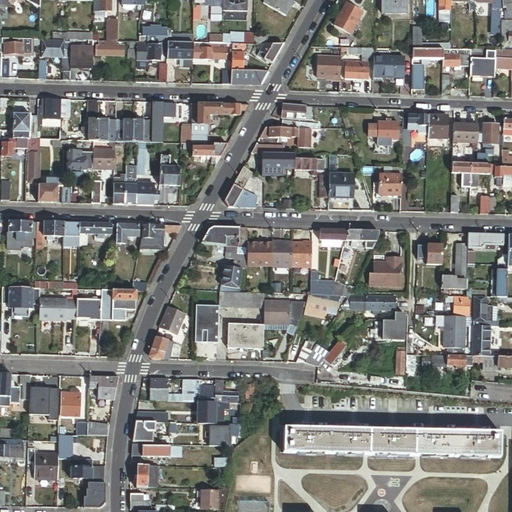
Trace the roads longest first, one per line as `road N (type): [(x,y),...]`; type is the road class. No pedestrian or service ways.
road 1 (residential): [(511,227),(200,218)]
road 2 (residential): [(0,89),(268,97)]
road 3 (residential): [(268,97),(511,104)]
road 4 (residential): [(200,218),(0,212)]
road 5 (residential): [(301,374),(135,368)]
road 6 (residential): [(135,368),(200,218)]
road 7 (residential): [(116,511),(135,368)]
road 8 (residential): [(200,218),(268,97)]
road 9 (residential): [(135,368),(0,365)]
